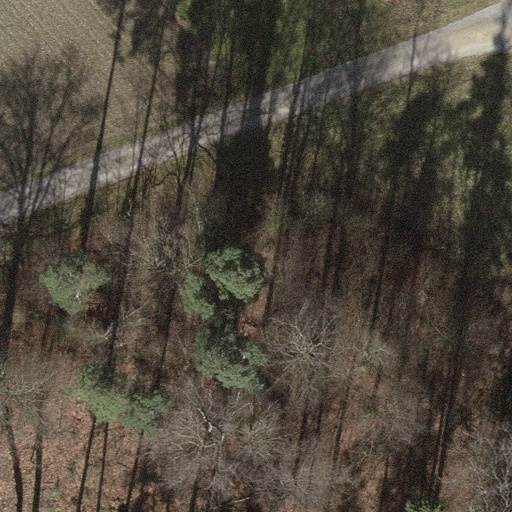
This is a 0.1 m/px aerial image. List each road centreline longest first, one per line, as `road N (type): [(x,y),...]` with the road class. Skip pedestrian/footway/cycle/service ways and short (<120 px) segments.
road 1 (track): [(0,212),(511,13)]
road 2 (track): [(208,130),(383,296),(443,365),(511,468)]
